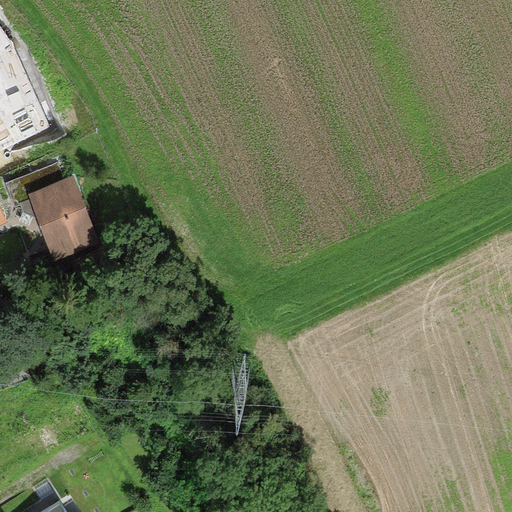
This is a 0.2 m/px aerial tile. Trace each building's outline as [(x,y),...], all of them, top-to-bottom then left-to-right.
[(0,49),(12,44),(0,27),(0,49)] [(0,49),(0,149),(49,127),(12,44),(0,49)] [(75,170),(27,188),(52,252),(99,233),(75,170)] [(0,225),(12,220),(0,190),(0,225)] [(0,350),(0,377),(9,374),(1,350),(0,350)]
